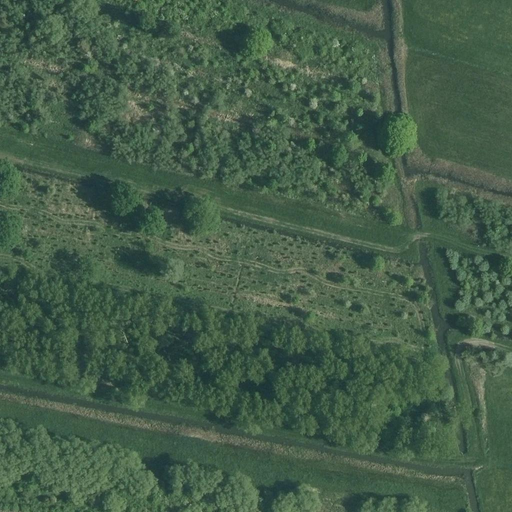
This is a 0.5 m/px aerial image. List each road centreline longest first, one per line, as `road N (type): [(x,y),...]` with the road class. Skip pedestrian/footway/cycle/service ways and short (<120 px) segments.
road 1 (track): [(0,374),(464,459),(476,446),(459,347),(511,354)]
road 2 (track): [(0,144),(328,222),(511,255)]
